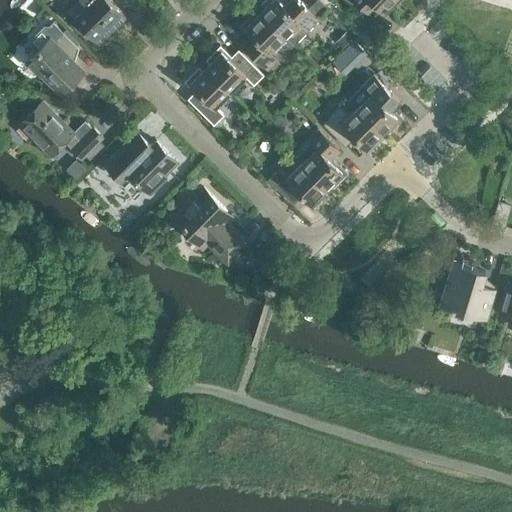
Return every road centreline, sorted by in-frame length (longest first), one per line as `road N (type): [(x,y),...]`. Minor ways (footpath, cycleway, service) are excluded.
road 1 (residential): [(391,166),(327,232),(312,239),(290,233),(141,76),(152,54),(208,0)]
road 2 (residential): [(391,166),(459,91),(407,32),(436,0)]
road 3 (residential): [(511,246),(448,217),(391,166)]
